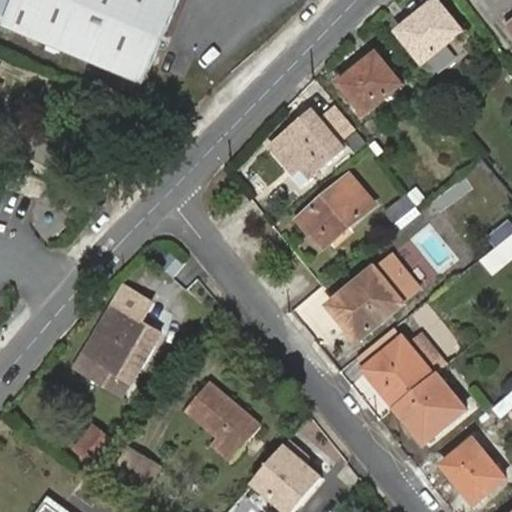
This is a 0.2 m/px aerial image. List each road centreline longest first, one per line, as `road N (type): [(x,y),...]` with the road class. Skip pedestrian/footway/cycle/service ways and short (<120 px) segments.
road 1 (residential): [(429,511),(171,193)]
road 2 (residential): [(171,193),(356,0)]
road 3 (residential): [(0,388),(171,193)]
